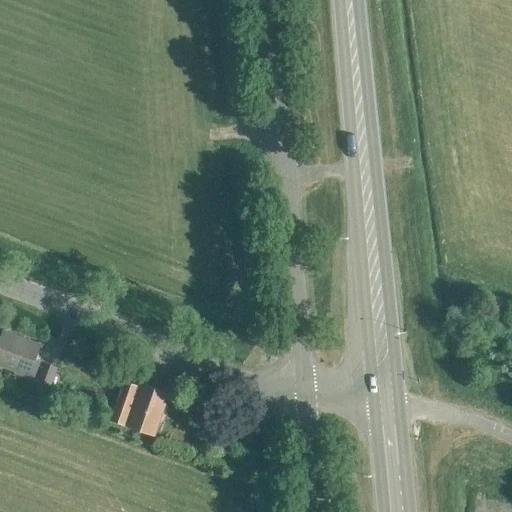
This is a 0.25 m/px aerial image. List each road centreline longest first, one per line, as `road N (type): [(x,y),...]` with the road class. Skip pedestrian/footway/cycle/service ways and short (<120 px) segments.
road 1 (primary): [(339,0),(372,397)]
road 2 (primary): [(397,396),(358,0)]
road 3 (unclassified): [(304,392),(267,0)]
road 4 (tertiary): [(304,392),(196,365),(0,282)]
road 5 (track): [(397,396),(416,410),(511,437)]
road 6 (unclassified): [(314,511),(304,392)]
